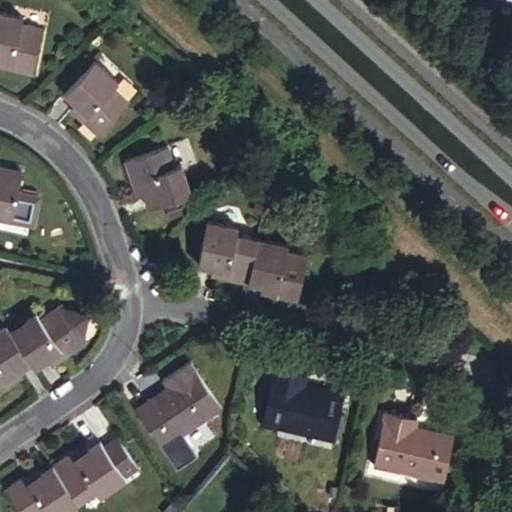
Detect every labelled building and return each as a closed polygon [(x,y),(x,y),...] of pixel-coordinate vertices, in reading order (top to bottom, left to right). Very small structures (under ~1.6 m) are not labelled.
[(22,8),(0,2),(0,52),(14,56),(12,63),(34,68),(45,21),(20,14),(22,8)] [(0,59),(12,63),(14,56),(0,52),(0,59)] [(90,117),(82,124),(98,139),(130,106),(113,90),(119,83),(98,63),(66,95),(79,107),(90,117)] [(90,117),(79,107),(71,114),(82,124),(90,117)] [(140,188),(150,206),(193,184),(178,154),(170,158),(159,138),(116,159),(127,178),(133,175),(140,188)] [(23,166),(0,161),(0,167),(22,172),(23,166)] [(0,211),(36,218),(43,190),(20,186),(22,172),(0,167),(0,211)] [(140,188),(133,175),(127,178),(134,192),(140,188)] [(251,276),(262,229),(243,225),(244,216),(211,209),(200,255),(214,259),(229,262),(227,270),(251,276)] [(292,236),(262,229),(251,276),(267,279),(282,283),(280,292),(301,298),(314,249),(291,243),(292,236)] [(227,270),(229,262),(214,259),(212,267),(227,270)] [(280,292),(282,283),(267,279),(265,289),(280,292)] [(60,306),(55,309),(59,315),(63,312),(60,306)] [(31,316),(4,332),(26,365),(30,371),(46,361),(58,353),(61,358),(79,346),(75,340),(80,337),(85,316),(63,312),(59,315),(55,309),(35,321),(31,316)] [(26,365),(4,332),(0,325),(0,391),(4,389),(0,384),(0,382),(12,374),(26,365)] [(84,343),(80,337),(75,340),(79,346),(84,343)] [(61,358),(58,353),(46,361),(49,366),(61,358)] [(195,354),(170,371),(174,378),(178,383),(160,396),(156,391),(141,401),(162,432),(177,421),(183,429),(227,399),(195,354)] [(301,368),(268,359),(256,415),(311,428),(314,416),(327,419),(336,384),(319,380),(318,386),(297,381),(299,375),(301,368)] [(16,381),(12,374),(0,382),(0,384),(4,389),(16,381)] [(319,380),(299,375),(297,381),(318,386),(319,380)] [(174,378),(156,391),(160,396),(178,383),(174,378)] [(421,415),(391,409),(377,463),(419,473),(428,475),(433,461),(449,465),(458,434),(440,430),(439,435),(418,430),(420,425),(421,415)] [(325,430),(327,419),(314,416),(311,428),(325,430)] [(177,421),(162,432),(167,439),(183,429),(177,421)] [(440,430),(420,425),(418,430),(439,435),(440,430)] [(71,455),(53,467),(78,502),(94,492),(99,498),(138,469),(116,440),(103,450),(99,444),(87,453),(75,461),(71,455)] [(83,447),(71,455),(75,461),(87,453),(83,447)] [(445,480),(449,465),(433,461),(428,475),(445,480)] [(64,511),(78,502),(53,467),(34,480),(22,488),(18,482),(2,493),(15,511),(64,511)] [(441,494),(445,480),(428,475),(419,473),(416,487),(441,494)] [(34,480),(30,474),(18,482),(22,488),(34,480)]
